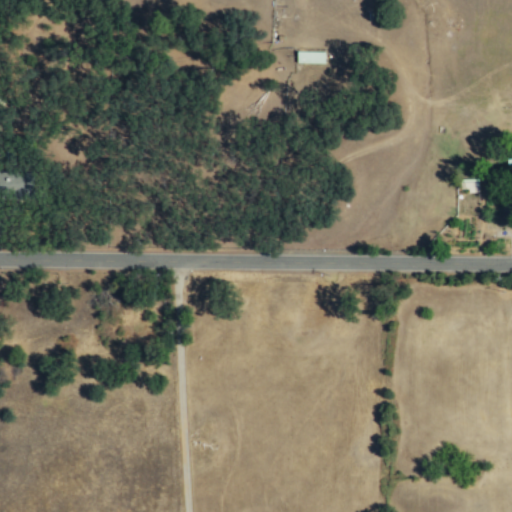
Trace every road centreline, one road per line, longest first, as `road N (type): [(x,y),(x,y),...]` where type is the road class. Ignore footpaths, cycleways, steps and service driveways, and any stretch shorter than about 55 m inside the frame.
road 1 (tertiary): [(511,262),(0,257)]
road 2 (track): [(341,159),(403,127),(409,90),(375,48),(296,0)]
